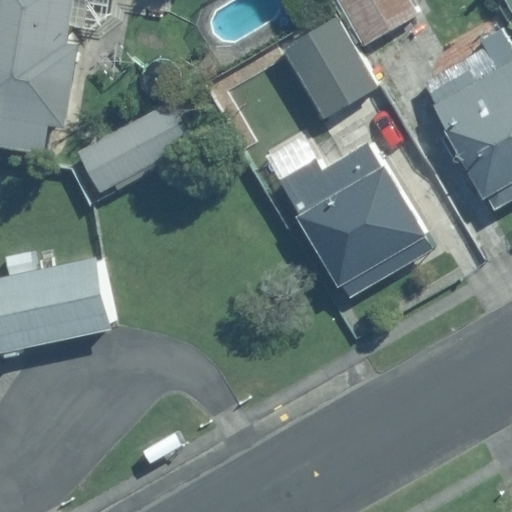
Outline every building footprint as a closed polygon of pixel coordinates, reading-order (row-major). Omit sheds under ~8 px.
[(0,0),(0,142),(53,150),(57,122),(76,125),(88,41),(76,39),(81,0),(0,0)] [(423,9),(417,0),(348,0),(372,40),(423,9)] [(384,85),(345,16),(294,44),(332,114),(384,85)] [(511,30),(509,25),(485,39),(492,56),(432,90),(456,132),(450,135),(463,157),(468,154),(500,210),(511,202),(511,30)] [(196,139),(173,100),(87,148),(110,188),(196,139)] [(328,165),(321,153),(285,175),(345,280),(350,279),(357,296),(438,243),(432,232),(391,163),(384,166),(371,140),(328,165)] [(0,350),(121,328),(103,256),(40,264),(38,249),(10,255),(14,271),(0,273),(0,350)]
